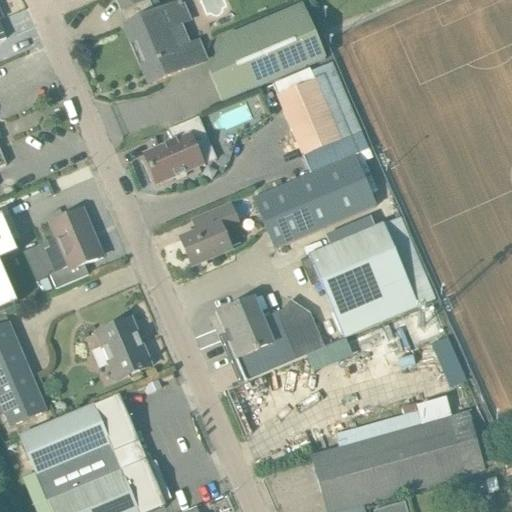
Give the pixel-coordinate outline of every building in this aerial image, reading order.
[(114,0),(120,13),(150,0),(114,0)] [(197,42),(189,46),(181,25),(189,22),(181,2),(124,26),(149,86),(206,62),(197,42)] [(221,103),(229,100),(325,60),(303,6),(281,15),(282,16),(284,21),(283,21),(226,46),(225,46),(233,64),(232,64),(209,74),(209,75),(221,103)] [(310,175),(355,156),(367,151),(332,69),(275,93),(310,175)] [(157,186),(203,166),(214,161),(197,120),(168,133),(172,143),(143,155),(157,186)] [(355,156),(310,175),(252,200),(273,251),(377,208),(355,156)] [(264,171),(267,180),(306,167),(303,158),(264,171)] [(191,220),(196,233),(180,240),(191,268),(231,251),(225,236),(241,230),(230,204),(191,220)] [(49,224),(55,239),(46,243),(49,249),(44,251),(54,275),(50,277),(55,290),(88,277),(83,266),(98,260),(86,232),(91,230),(83,210),(49,224)] [(330,243),(374,225),(370,216),(326,234),(330,243)] [(2,218),(0,218),(0,313),(18,306),(0,263),(0,262),(18,255),(2,218)] [(433,302),(398,219),(309,257),(300,261),(311,287),(320,284),(344,340),(433,302)] [(283,312),(263,321),(254,299),(216,315),(245,383),(324,349),(310,316),(290,302),(283,312)] [(131,320),(96,335),(116,382),(151,367),(131,320)] [(0,326),(0,417),(4,416),(10,429),(48,413),(9,323),(0,326)] [(156,511),(166,508),(119,396),(94,407),(93,406),(20,437),(37,477),(43,491),(34,494),(39,505),(47,501),(48,504),(38,508),(40,511),(156,511)] [(451,418),(446,399),(417,407),(415,402),(331,425),(338,450),(311,457),(326,511),(365,511),(363,505),(484,471),(468,413),(451,418)] [(374,509),(374,511),(407,511),(405,503),(374,509)]
